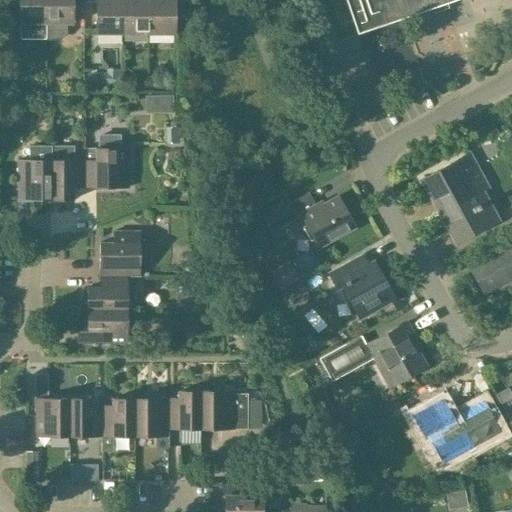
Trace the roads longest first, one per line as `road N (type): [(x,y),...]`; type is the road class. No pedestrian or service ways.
road 1 (residential): [(511,81),(371,156),(456,332),(483,346),(511,340)]
road 2 (residential): [(207,503),(0,506)]
road 3 (residential): [(0,343),(24,342),(26,230),(85,227)]
